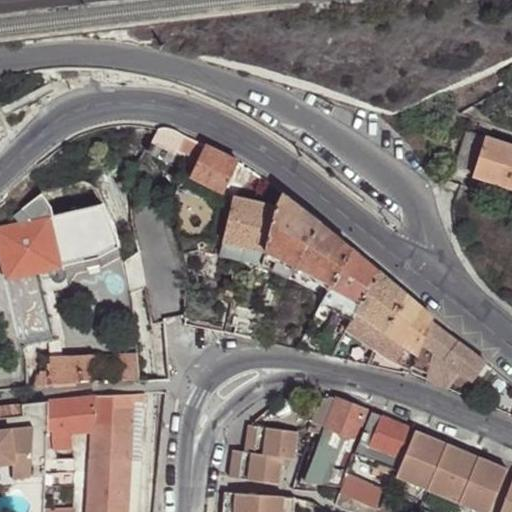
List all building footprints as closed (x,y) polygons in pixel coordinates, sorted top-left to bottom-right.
[(473,175),(511,187),(511,144),(468,130),(456,164),(474,171),(473,175)] [(444,167),(448,135),(434,134),(430,165),(444,167)] [(238,161),(205,144),(203,147),(183,137),(180,145),(199,155),(190,176),(223,192),(238,161)] [(319,221),(283,193),(278,207),(266,251),(267,252),(294,264),(319,221)] [(244,246),(255,202),(245,199),(233,196),(223,241),(244,246)] [(262,203),(255,202),(244,246),(266,251),(278,207),(262,203)] [(350,248),(319,221),(294,264),(332,282),(350,248)] [(23,348),(47,341),(57,340),(35,247),(1,255),(23,348)] [(202,260),(202,247),(189,247),(189,259),(202,260)] [(378,270),(350,248),(332,282),(329,288),(331,290),(351,300),(344,313),(352,317),(378,270)] [(294,264),(267,252),(263,265),(287,277),(294,264)] [(294,264),(287,277),(325,295),(329,288),(332,282),(294,264)] [(405,294),(378,270),(352,317),(347,327),(374,347),(405,294)] [(324,303),(344,313),(351,300),(331,290),(324,303)] [(432,316),(405,294),(374,347),(387,356),(399,340),(415,352),(418,353),(432,319),(432,316)] [(445,328),(432,319),(418,353),(412,367),(421,370),(430,347),(443,330),(445,328)] [(340,341),(345,332),(340,329),(335,339),(340,341)] [(457,341),(443,330),(430,347),(444,358),(472,379),(486,362),(458,340),(457,341)] [(49,358),(57,358),(57,340),(47,341),(49,358)] [(411,364),(415,352),(399,340),(387,356),(395,363),(397,361),(411,364)] [(114,380),(139,379),(137,354),(114,355),(114,380)] [(48,384),(93,381),(92,364),(96,363),(96,356),(57,358),(49,358),(46,358),(47,372),(48,384)] [(33,385),(48,384),(47,372),(40,372),(33,385)] [(94,395),(94,396),(94,397),(94,424),(131,426),(142,426),(144,401),(144,393),(132,394),(94,395)] [(94,397),(94,396),(52,400),(52,448),(71,447),(71,432),(93,430),(94,424),(94,397)] [(323,396),(319,406),(317,405),(306,430),(320,432),(302,482),(341,485),(347,472),(333,468),(335,462),(343,465),(354,439),(355,439),(367,409),(350,402),(323,396)] [(21,404),(0,405),(0,418),(22,415),(21,404)] [(381,415),(372,411),(355,453),(370,446),(381,415)] [(402,457),(414,428),(381,415),(370,446),(402,457)] [(93,430),(92,460),(129,462),(131,426),(94,424),(93,430)] [(229,476),(279,484),(283,457),(293,459),(298,432),(250,425),(245,450),(233,448),(229,475),(229,476)] [(0,430),(0,466),(18,463),(19,475),(35,473),(34,426),(0,430)] [(434,437),(416,429),(413,435),(432,443),(434,437)] [(451,443),(434,437),(432,443),(413,435),(397,475),(433,490),(451,443)] [(460,447),(451,443),(433,490),(460,501),(468,505),(469,503),(481,471),(484,466),(476,463),(458,455),(460,448),(460,447)] [(370,446),(355,453),(382,462),(398,468),(402,457),(370,446)] [(479,456),(460,447),(460,448),(458,455),(476,463),(479,456)] [(487,459),(479,456),(476,463),(484,466),(487,459)] [(487,459),(484,466),(491,469),(494,462),(487,459)] [(92,460),(90,492),(127,494),(129,462),(92,460)] [(127,494),(140,494),(142,463),(129,462),(127,494)] [(347,472),(341,485),(339,490),(344,490),(382,508),(398,468),(382,462),(374,483),(347,472)] [(491,469),(484,466),(481,471),(469,503),(468,505),(485,511),(489,511),(507,468),(494,462),(491,469)] [(76,469),(46,472),(45,485),(76,482),(76,469)] [(511,511),(511,480),(500,511),(511,511)] [(225,491),(222,511),(293,511),(295,497),(263,495),(262,510),(255,509),(256,494),(225,491)] [(89,511),(126,511),(127,494),(90,492),(89,511)] [(138,511),(140,494),(127,494),(126,511),(138,511)] [(263,495),(256,494),(255,509),(262,510),(263,495)]
